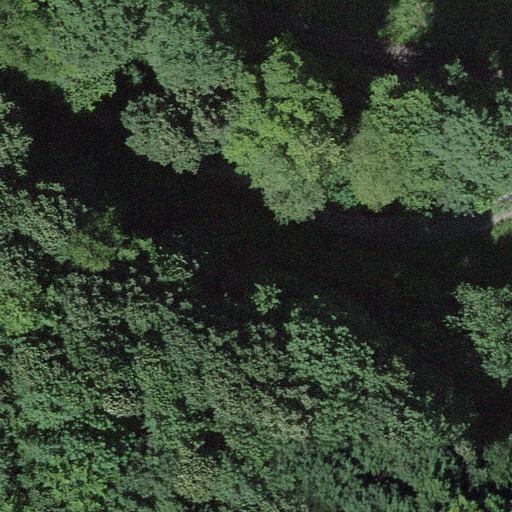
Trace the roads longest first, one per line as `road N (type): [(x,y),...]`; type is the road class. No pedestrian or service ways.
road 1 (track): [(0,42),(174,152),(300,204),(417,237),(476,226),(511,207)]
road 2 (track): [(189,0),(511,85)]
